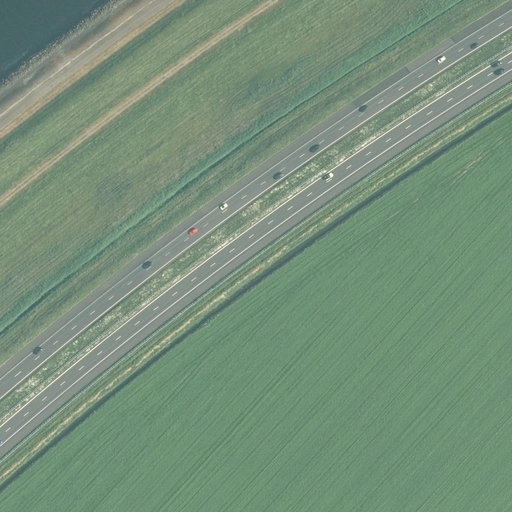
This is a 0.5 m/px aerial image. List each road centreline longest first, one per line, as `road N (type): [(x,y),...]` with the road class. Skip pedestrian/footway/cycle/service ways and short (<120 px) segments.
road 1 (motorway): [(0,436),(245,240),(511,60)]
road 2 (motorway): [(511,11),(226,200),(0,380)]
road 3 (track): [(0,201),(272,0)]
